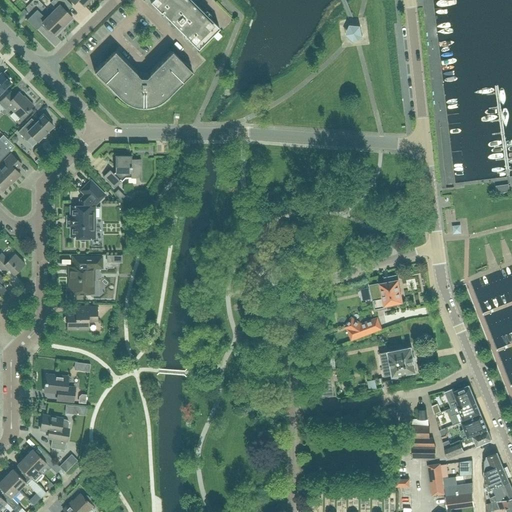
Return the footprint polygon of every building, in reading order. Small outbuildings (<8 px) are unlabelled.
[(55,8),(50,13),(63,26),(71,17),(66,11),(71,6),(65,0),(51,0),(49,2),(55,8)] [(149,0),(160,11),(162,9),(172,19),(170,21),(176,27),(178,25),(188,36),(186,38),(197,48),(218,27),(191,0),(149,0)] [(45,26),(54,35),(63,26),(50,13),(45,18),(36,10),(26,20),(36,30),(40,25),(43,28),(45,26)] [(106,83),(119,97),(120,98),(122,99),(124,101),(125,102),(128,103),(130,104),(132,105),(135,106),(138,106),(141,107),(143,107),(145,107),(148,106),(150,106),(153,105),(155,104),(157,103),(159,102),(161,101),(163,100),(164,98),(166,97),(179,84),(192,72),(171,51),(148,74),(146,74),(139,74),(137,74),(114,51),(93,72),(105,84),(106,83)] [(0,92),(10,83),(8,81),(8,80),(4,75),(3,76),(0,73),(0,72),(0,92)] [(19,118),(32,105),(26,99),(25,100),(18,92),(14,96),(10,92),(0,101),(0,104),(4,109),(7,106),(19,118)] [(48,134),(48,133),(47,132),(53,126),(42,115),(32,126),(27,122),(17,132),(26,141),(31,135),(37,141),(42,136),(43,137),(44,137),(48,134)] [(0,159),(9,151),(0,141),(0,159)] [(15,169),(20,164),(10,154),(3,161),(6,163),(0,168),(0,188),(2,191),(13,179),(14,180),(20,174),(15,169)] [(140,178),(140,159),(130,159),(131,156),(114,156),(114,172),(113,173),(109,170),(102,176),(114,188),(124,177),(140,178)] [(78,236),(78,238),(78,239),(79,239),(79,240),(80,241),(81,241),(82,241),(83,241),(84,241),(85,240),(85,239),(85,238),(93,238),(93,205),(104,195),(90,180),(80,190),(84,194),(79,199),(79,206),(70,206),(70,236),(78,236)] [(508,183),(495,185),(496,193),(509,191),(508,183)] [(118,191),(113,194),(119,202),(124,199),(118,191)] [(486,238),(499,234),(501,240),(504,240),(502,233),(507,232),(505,224),(475,233),(478,240),(483,239),(485,245),(488,244),(486,238)] [(14,275),(24,264),(14,253),(7,260),(0,253),(0,252),(0,269),(4,273),(8,269),(14,275)] [(101,267),(101,257),(73,257),(73,264),(74,264),(74,266),(68,266),(69,288),(74,288),(74,291),(76,293),(90,293),(90,280),(92,280),(94,279),(94,273),(92,271),(92,267),(101,267)] [(377,299),(378,306),(402,301),(397,274),(384,276),(385,282),(370,285),(373,300),(377,299)] [(87,320),(96,320),(96,306),(75,306),(75,315),(65,315),(63,317),(63,320),(65,322),(66,322),(66,334),(67,334),(67,329),(87,329),(87,320)] [(362,323),(351,316),(349,320),(344,327),(347,329),(351,340),(372,332),(367,321),(362,323)] [(392,375),(416,371),(411,346),(387,351),(392,375)] [(74,362),(73,369),(88,371),(89,364),(74,362)] [(332,371),(318,373),(322,398),(336,396),(332,371)] [(72,401),(74,387),(66,387),(67,376),(46,374),(45,382),(44,382),(43,391),(57,393),(56,400),(72,401)] [(367,381),(368,389),(376,388),(375,379),(367,381)] [(453,392),(452,390),(446,391),(451,402),(456,400),(459,406),(467,403),(474,399),(469,386),(453,392)] [(457,423),(461,422),(480,414),(474,399),(467,403),(459,406),(457,407),(457,406),(447,410),(444,411),(445,413),(449,411),(451,415),(452,414),(456,424),(457,423)] [(84,415),(85,415),(85,407),(66,405),(65,413),(84,415)] [(433,410),(434,415),(444,411),(447,410),(445,405),(433,410)] [(54,432),(53,440),(66,443),(69,428),(67,428),(68,423),(68,421),(66,420),(64,419),(62,419),(62,418),(42,414),(40,429),(54,432)] [(463,439),(464,439),(487,429),(480,414),(461,422),(463,428),(461,429),(460,431),(463,439)] [(412,426),(412,438),(429,438),(429,426),(412,426)] [(487,429),(464,439),(466,444),(474,440),(477,446),(491,440),(487,429)] [(412,446),(434,446),(431,438),(429,438),(412,438),(412,446)] [(450,445),(444,447),(447,458),(464,451),(460,441),(450,445)] [(60,468),(37,445),(33,450),(32,449),(24,456),(38,470),(45,462),(56,473),(60,468)] [(412,458),(435,458),(434,446),(412,446),(412,458)] [(498,465),(502,464),(497,452),(487,456),(486,457),(485,459),(484,460),(484,471),(498,465)] [(65,473),(77,461),(71,455),(59,467),(65,473)] [(41,473),(38,470),(24,456),(16,464),(18,465),(13,470),(23,479),(25,477),(29,481),(32,479),(34,480),(41,473)] [(472,460),(459,462),(459,475),(472,473),(472,460)] [(427,465),(428,471),(440,470),(440,463),(427,465)] [(502,464),(498,465),(484,471),(485,483),(486,488),(485,489),(485,491),(492,488),(509,481),(502,464)] [(23,479),(13,470),(12,468),(4,476),(18,490),(25,482),(40,497),(45,492),(32,479),(29,481),(25,477),(23,479)] [(9,501),(12,499),(10,497),(18,490),(4,476),(0,480),(0,495),(3,499),(5,496),(9,501)] [(511,487),(509,481),(492,488),(496,496),(489,498),(491,502),(498,500),(511,496),(511,487)] [(445,497),(472,493),(472,483),(456,485),(444,487),(445,497)] [(431,495),(444,494),(443,487),(430,489),(431,495)] [(87,494),(85,494),(83,496),(80,493),(69,504),(68,503),(62,509),(64,511),(85,511),(92,505),(89,502),(91,500),(90,498),(87,494)] [(472,493),(445,497),(447,510),(473,506),(471,493),(472,493)] [(12,499),(9,501),(5,496),(3,499),(0,495),(0,507),(5,502),(15,511),(16,511),(21,508),(12,499)] [(511,511),(511,496),(498,500),(491,502),(486,503),(486,511),(500,508),(504,507),(506,511),(511,511)]
